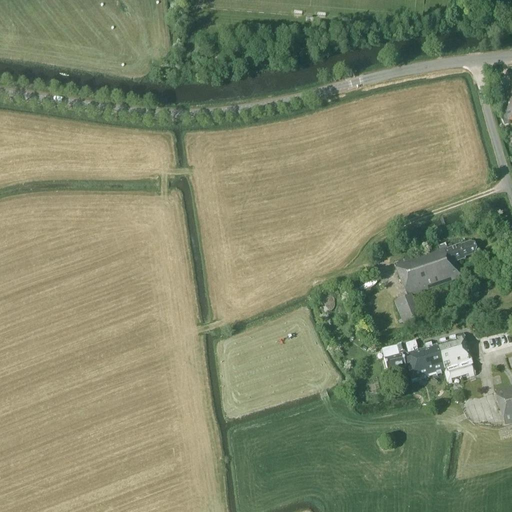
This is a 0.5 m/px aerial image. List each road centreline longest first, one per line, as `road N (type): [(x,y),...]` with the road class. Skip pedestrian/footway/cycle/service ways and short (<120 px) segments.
road 1 (tertiary): [(0,92),(135,112),(220,113),(475,60)]
road 2 (track): [(508,184),(404,224),(385,259)]
road 3 (unclassified): [(511,195),(475,60)]
